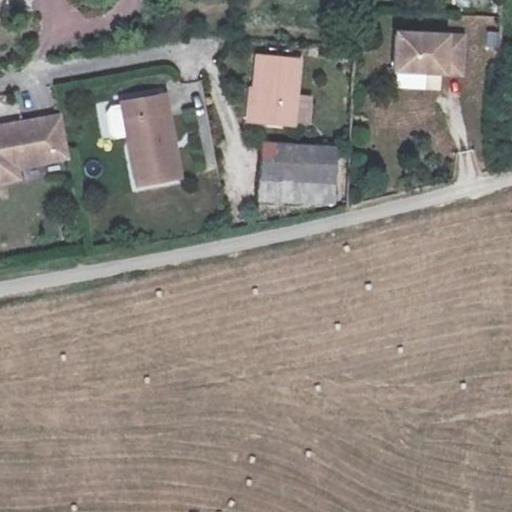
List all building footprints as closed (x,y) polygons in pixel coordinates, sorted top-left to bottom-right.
[(463,32),(386,29),(385,74),(462,75),(463,32)] [(282,34),(236,30),(230,96),(278,99),(282,34)] [(109,94),(116,132),(125,183),(166,176),(150,87),(109,94)] [(100,135),(116,132),(109,94),(94,97),(100,135)] [(0,161),(51,152),(43,113),(0,121),(0,161)] [(309,166),(311,145),(312,126),(244,122),(239,185),(308,188),(309,166)]
